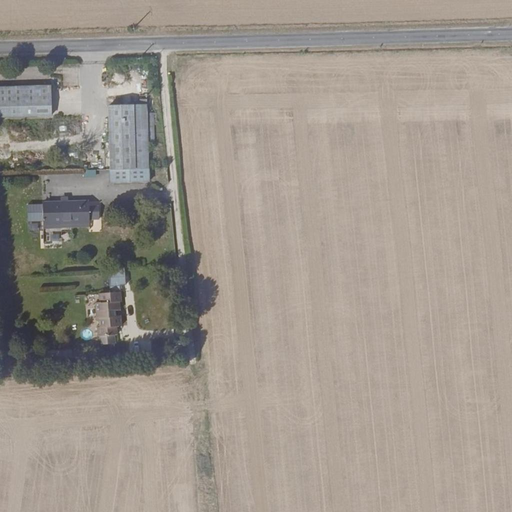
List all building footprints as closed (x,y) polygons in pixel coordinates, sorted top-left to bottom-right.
[(11,87),(0,87),(0,117),(53,117),(52,87),(26,87),(11,87)] [(148,105),(108,106),(111,183),(150,182),(149,145),(148,114),(148,105)] [(52,122),(53,130),(74,129),(73,121),(52,122)] [(90,201),(43,202),(44,230),(91,228),(90,201)] [(113,288),(128,282),(123,270),(108,276),(113,288)] [(121,292),(99,295),(100,303),(96,303),(98,320),(100,319),(101,328),(99,328),(100,337),(119,335),(118,327),(123,327),(122,318),(118,318),(117,314),(121,314),(119,301),(122,300),(121,292)]
